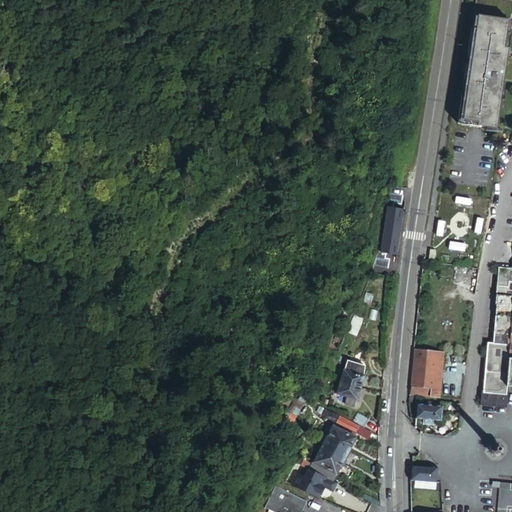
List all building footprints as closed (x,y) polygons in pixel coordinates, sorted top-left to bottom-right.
[(511,43),(511,29),(476,24),(460,131),(498,137),(511,43)] [(386,203),(382,225),(398,228),(402,206),(386,203)] [(378,247),(393,250),(398,228),(382,225),(378,247)] [(511,270),(494,269),(493,293),(511,295),(511,278),(511,279),(511,270)] [(509,316),(508,324),(511,324),(511,295),(493,293),(491,315),(509,316)] [(500,366),(504,366),(506,356),(511,356),(511,340),(507,340),(508,324),(509,316),(491,315),(490,345),(501,346),(500,366)] [(506,395),(506,387),(502,386),(504,366),(500,366),(501,346),(490,345),(484,344),(482,394),(506,395)] [(412,346),(409,389),(439,391),(442,348),(412,346)] [(506,387),(511,386),(511,356),(506,356),(504,366),(502,386),(506,387)] [(346,358),(344,369),(361,372),(362,362),(346,358)] [(342,380),(359,385),(361,372),(344,369),(342,380)] [(342,380),(334,379),(332,391),(346,395),(344,403),(353,405),(355,397),(356,397),(359,385),(342,380)] [(507,396),(506,395),(482,394),(480,394),(479,408),(506,410),(507,396)] [(413,410),(413,413),(439,415),(440,402),(425,401),(414,400),(413,410)] [(354,421),(366,427),(371,418),(359,412),(354,421)] [(325,432),(348,443),(354,432),(331,421),(325,432)] [(365,430),(354,424),(351,428),(363,434),(365,430)] [(341,458),(348,443),(325,432),(318,447),(341,458)] [(498,453),(499,447),(494,442),(488,442),(483,446),(483,451),(487,456),(493,456),(498,453)] [(336,469),(341,458),(318,447),(313,457),(336,469)] [(332,476),(336,469),(313,457),(309,464),(332,476)] [(410,478),(434,477),(434,462),(411,462),(409,475),(410,478)] [(298,468),(293,479),(298,482),(315,491),(319,490),(321,486),(320,483),(321,480),(332,485),(336,478),(332,476),(309,464),(305,472),(298,468)] [(315,511),(304,506),(310,494),(276,478),(266,499),(284,509),(282,511),(315,511)]
